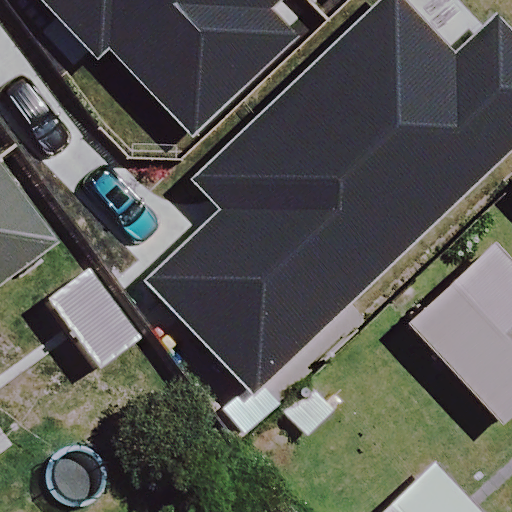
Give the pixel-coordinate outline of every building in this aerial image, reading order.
[(157,91),(90,0),(24,0),(0,18),(0,106),(48,172),(157,91)] [(498,0),(174,0),(226,66),(311,0),(329,0),(393,82),(498,0)] [(0,299),(51,264),(0,190),(0,299)] [(511,326),(511,276),(488,250),(402,325),(499,435),(511,423),(511,343),(504,334),(511,326)] [(380,511),(468,511),(429,469),(380,511)]
